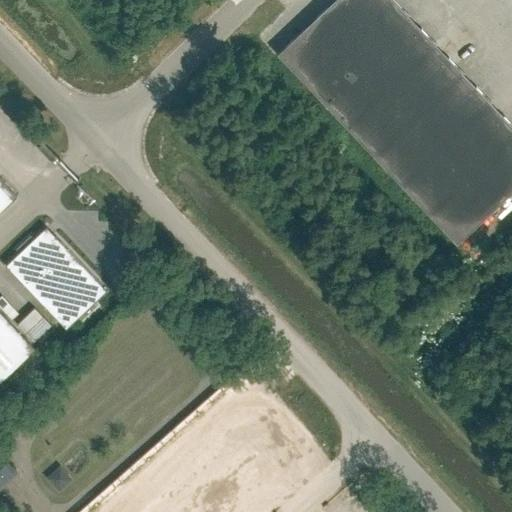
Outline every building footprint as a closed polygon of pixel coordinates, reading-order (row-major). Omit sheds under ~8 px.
[(305,83),(371,20),(351,0),(333,0),(277,54),(305,83)] [(394,0),(392,0),(371,20),(305,83),(336,116),(424,32),(394,0)] [(351,0),(371,20),(392,0),(351,0)] [(366,148),(455,64),(424,32),(336,116),(366,148)] [(396,180),(485,96),(455,64),(366,148),(396,180)] [(426,212),(511,131),(511,124),(485,96),(396,180),(426,212)] [(457,244),(511,192),(511,131),(426,212),(457,244)] [(0,210),(17,195),(0,177),(0,210)] [(94,303),(107,291),(46,227),(33,239),(30,236),(16,250),(19,253),(6,265),(66,329),(79,317),(82,319),(96,306),(94,303)] [(0,311),(0,381),(35,348),(0,311)] [(0,488),(19,471),(0,449),(0,488)] [(72,479),(61,466),(47,478),(58,491),(72,479)]
